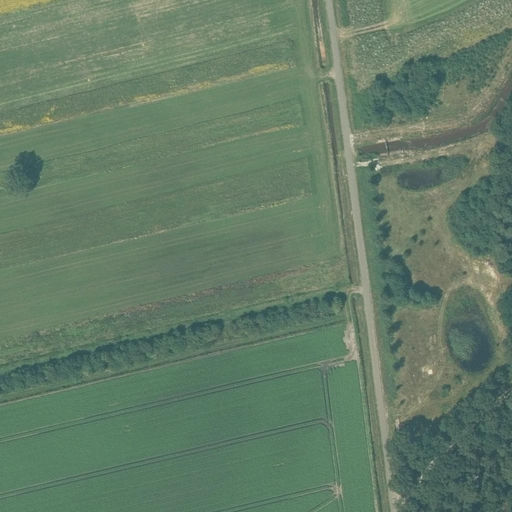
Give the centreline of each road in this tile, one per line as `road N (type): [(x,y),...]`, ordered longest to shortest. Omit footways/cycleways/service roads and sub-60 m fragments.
road 1 (unclassified): [(394,511),(328,0)]
road 2 (track): [(511,390),(392,497)]
